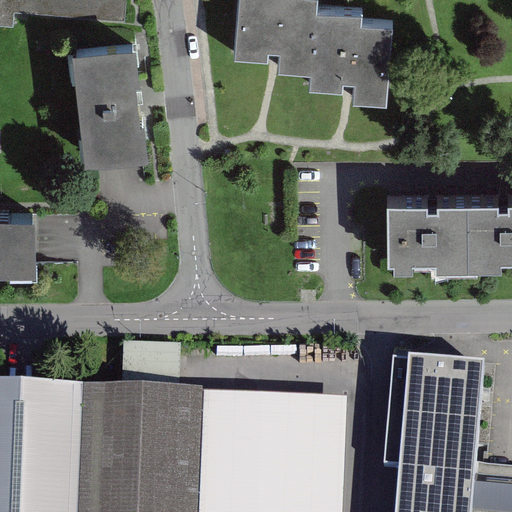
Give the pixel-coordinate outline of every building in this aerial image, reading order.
[(124,0),(0,0),(0,13),(123,19),(124,0)] [(245,0),(244,47),(280,49),(279,66),(314,67),(314,83),(353,85),(352,100),(396,102),(400,18),(366,16),(367,4),(323,2),(322,0),(245,0)] [(143,43),(83,50),(94,149),(155,142),(143,43)] [(511,195),(395,198),(397,265),(511,262),(511,195)] [(45,213),(0,213),(0,269),(46,269),(45,213)] [(489,376),(416,367),(403,511),(511,511),(511,472),(485,472),(489,376)] [(343,511),(347,408),(0,394),(0,511),(343,511)]
